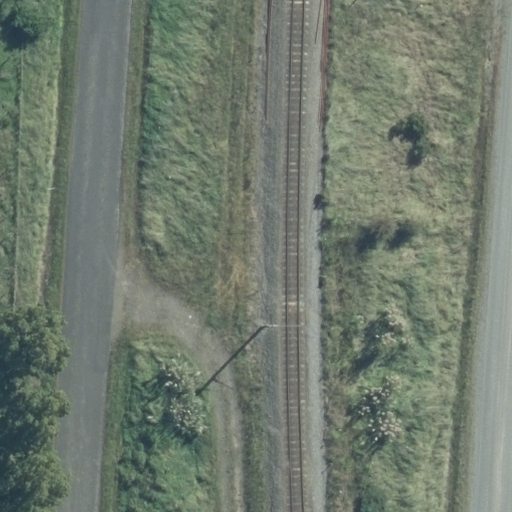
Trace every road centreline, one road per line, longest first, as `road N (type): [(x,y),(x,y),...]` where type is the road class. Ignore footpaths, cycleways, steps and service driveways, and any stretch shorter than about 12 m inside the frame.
road 1 (unclassified): [(114,0),(82,511)]
road 2 (residential): [(501,511),(511,351)]
